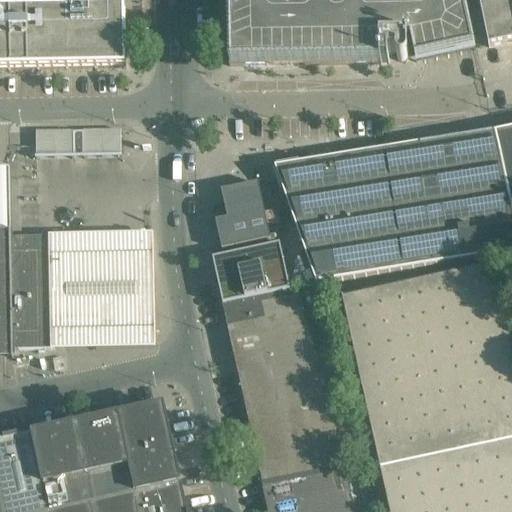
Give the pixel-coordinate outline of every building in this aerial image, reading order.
[(0,0),(0,72),(127,70),(125,10),(125,0),(0,0)] [(475,48),(464,0),(228,0),(229,65),(389,63),(389,55),(397,55),(397,57),(397,58),(397,59),(398,60),(399,61),(400,61),(402,62),(403,62),(404,61),(406,60),(407,60),(407,59),(408,57),(408,56),(407,39),(410,39),(416,61),(435,57),(458,52),(475,48)] [(511,44),(511,0),(479,0),(490,49),(511,44)] [(511,131),(495,135),(287,168),(275,171),(317,287),(511,255),(511,131)] [(121,157),(121,132),(85,133),(84,134),(73,134),(73,133),(37,134),(37,158),(36,158),(36,161),(74,160),(74,158),(84,158),(84,160),(122,159),(122,157),(121,157)] [(14,352),(55,351),(55,344),(53,239),(12,240),(11,236),(9,166),(0,166),(0,357),(14,357),(14,352)] [(280,223),(277,212),(265,215),(259,185),(222,193),(226,213),(218,215),(219,223),(216,224),(223,252),(271,241),(268,226),(280,223)] [(53,239),(55,344),(158,343),(156,228),(53,230),(53,239)] [(290,293),(280,247),(214,263),(216,271),(216,272),(223,308),(290,293)] [(511,511),(511,354),(493,268),(343,301),(389,511),(511,511)] [(334,424),(317,358),(297,291),(290,293),(223,308),(264,491),(345,473),(338,443),(334,424)] [(179,457),(175,443),(171,444),(164,409),(120,418),(137,497),(181,487),(174,458),(179,457)] [(137,497),(120,418),(76,428),(94,507),(137,497)] [(68,511),(94,507),(76,428),(75,424),(61,427),(62,431),(33,437),(48,511),(68,511)] [(48,511),(33,437),(19,440),(18,436),(3,440),(4,443),(0,444),(0,497),(3,511),(48,511)] [(354,511),(345,473),(264,491),(268,511),(354,511)] [(186,511),(181,487),(137,497),(140,511),(186,511)] [(140,511),(137,497),(94,507),(94,511),(140,511)]
